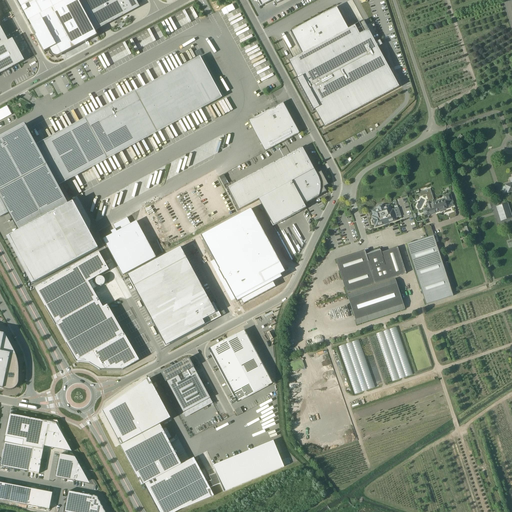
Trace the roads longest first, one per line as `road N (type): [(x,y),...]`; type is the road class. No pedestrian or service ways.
road 1 (unknown): [(92,229),(227,157),(240,116),(9,245)]
road 2 (track): [(293,284),(275,332),(280,426),(327,492),(304,511)]
road 3 (unclassified): [(351,192),(362,171),(419,140),(432,121),(395,0)]
road 4 (residential): [(194,343),(288,290),(336,187)]
road 5 (unknown): [(148,367),(194,443),(236,425),(230,412),(273,385)]
road 6 (unknown): [(42,109),(213,26)]
road 7 (residential): [(336,187),(255,22)]
road 8 (residential): [(160,12),(0,100)]
road 9 (unknown): [(213,26),(240,85),(240,116),(293,93)]
road 10 (tertiary): [(70,382),(0,250)]
